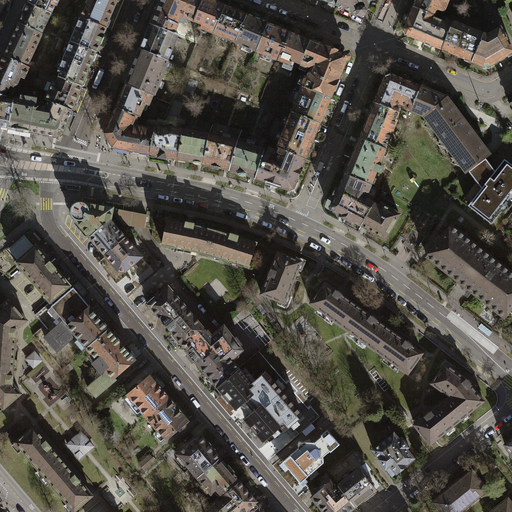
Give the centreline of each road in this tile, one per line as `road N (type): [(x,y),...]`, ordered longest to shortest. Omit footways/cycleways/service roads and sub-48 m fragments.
road 1 (residential): [(296,511),(50,229),(48,167)]
road 2 (tertiary): [(300,228),(400,286),(511,373)]
road 3 (tertiary): [(67,169),(203,194),(300,228)]
road 4 (residential): [(300,228),(379,43)]
road 5 (residential): [(136,0),(67,169)]
road 6 (residential): [(511,408),(383,511)]
road 7 (residential): [(511,76),(485,90),(379,43)]
